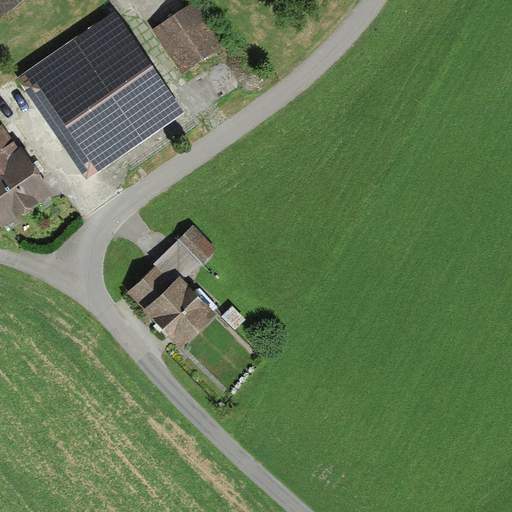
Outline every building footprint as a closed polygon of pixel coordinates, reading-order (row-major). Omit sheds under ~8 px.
[(0,0),(0,11),(16,0),(0,0)] [(179,10),(146,36),(175,73),(208,47),(179,10)] [(103,27),(23,80),(81,166),(160,112),(103,27)] [(0,128),(0,127),(0,214),(38,193),(0,128)] [(196,262),(208,251),(187,229),(175,239),(196,262)] [(126,295),(173,344),(202,317),(169,282),(162,289),(147,274),(126,295)]
